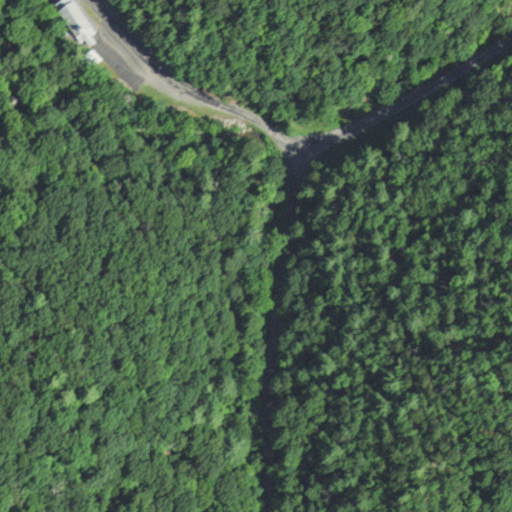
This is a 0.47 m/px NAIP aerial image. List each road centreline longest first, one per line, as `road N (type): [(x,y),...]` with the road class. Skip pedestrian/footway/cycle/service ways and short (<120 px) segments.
road 1 (tertiary): [(265,511),(276,326),(299,154)]
road 2 (tertiary): [(299,154),(143,57),(89,0)]
road 3 (residential): [(299,154),(449,76),(511,30)]
